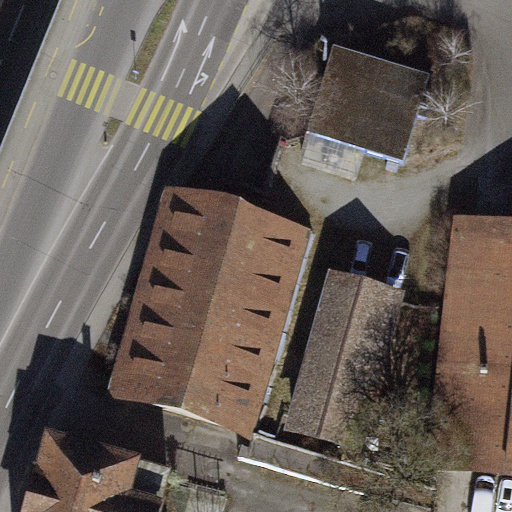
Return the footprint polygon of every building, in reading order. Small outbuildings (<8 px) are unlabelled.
[(439,84),(347,56),(321,138),(413,164),(439,84)] [(320,234),(175,196),(122,408),(265,449),(320,234)] [(511,233),(462,227),(432,472),(511,483),(511,233)] [(414,305),(343,287),(304,449),(382,468),(414,305)] [(207,511),(212,489),(72,452),(57,511),(207,511)]
